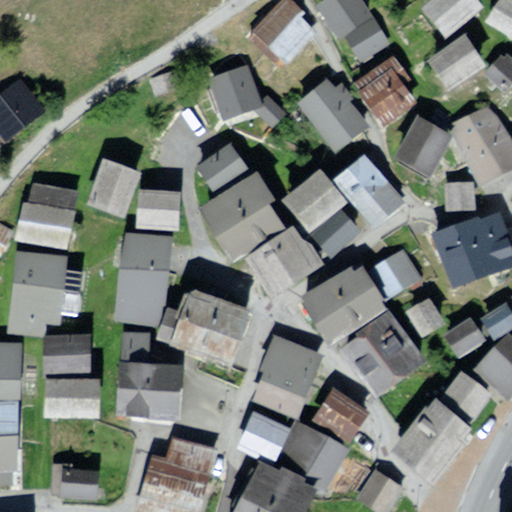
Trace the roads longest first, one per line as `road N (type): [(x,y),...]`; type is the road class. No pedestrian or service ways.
road 1 (residential): [(0,168),(50,123),(237,0)]
road 2 (residential): [(287,306),(240,405),(224,511)]
